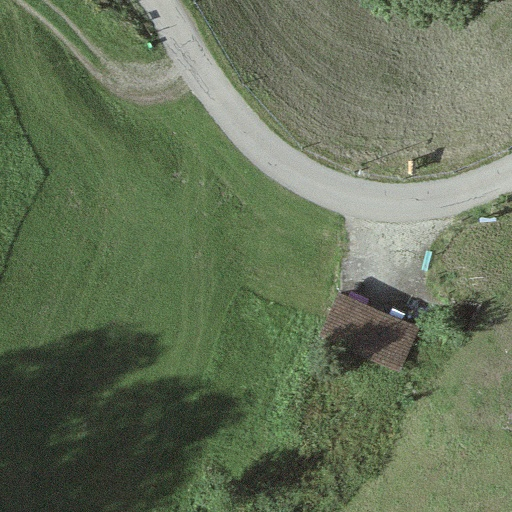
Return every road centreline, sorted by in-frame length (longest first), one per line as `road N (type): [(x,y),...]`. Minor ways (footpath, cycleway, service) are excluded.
road 1 (unclassified): [(154,0),(220,115),(321,193),(416,204),(511,172)]
road 2 (track): [(25,0),(108,79),(191,64)]
